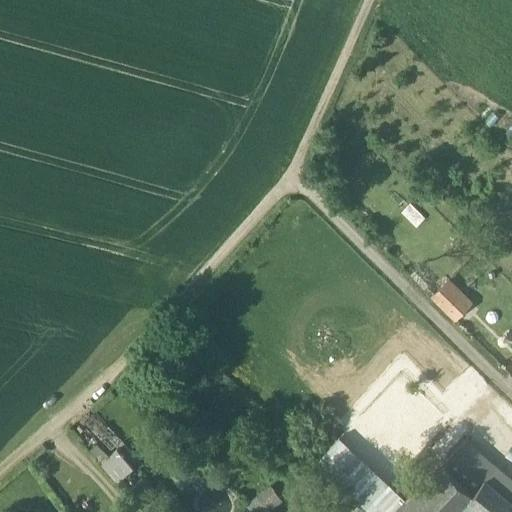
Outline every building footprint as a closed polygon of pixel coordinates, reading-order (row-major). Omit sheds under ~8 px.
[(471,302),(449,281),(434,297),(455,318),(471,302)] [(96,441),(113,449),(118,439),(100,431),(96,441)] [(396,511),(408,500),(342,435),(319,458),(368,506),(374,511),(396,511)] [(495,465),(468,437),(443,464),(473,493),(495,465)] [(408,500),(396,511),(457,511),(469,500),(474,495),(473,493),(443,464),(408,500)] [(511,478),(495,465),(473,493),(474,495),(469,500),(482,511),(505,511),(511,503),(511,478)] [(271,486),(258,496),(249,504),(256,511),(272,511),(270,509),(282,499),(271,486)]
